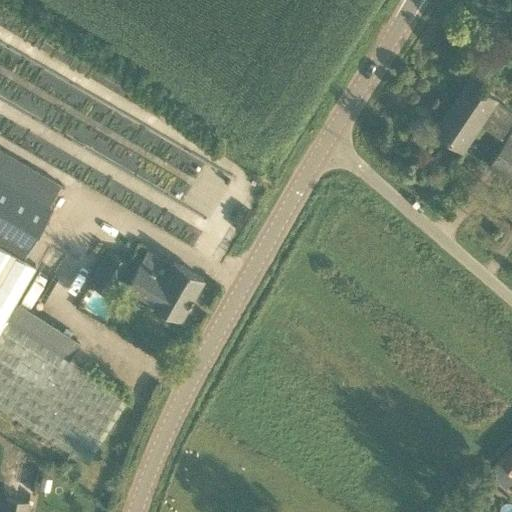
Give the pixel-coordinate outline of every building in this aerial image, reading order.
[(501,138),(511,120),(511,112),(494,101),(496,98),(469,80),(435,131),(462,149),(479,123),(501,138)] [(511,132),(489,169),(511,183),(511,132)] [(0,407),(88,462),(129,396),(69,359),(80,341),(17,301),(38,265),(23,256),(65,185),(0,147),(0,407)] [(204,278),(173,260),(172,262),(147,248),(126,286),(150,301),(181,318),(204,278)] [(107,251),(88,285),(108,296),(127,262),(107,251)] [(511,473),(511,444),(498,460),(511,473)] [(13,486),(31,489),(35,464),(18,461),(13,486)] [(477,489),(457,509),(454,511),(478,511),(489,501),(477,489)] [(26,511),(28,501),(6,497),(3,511),(26,511)]
